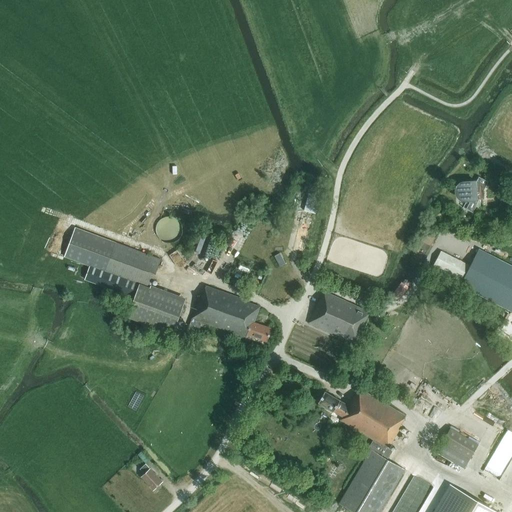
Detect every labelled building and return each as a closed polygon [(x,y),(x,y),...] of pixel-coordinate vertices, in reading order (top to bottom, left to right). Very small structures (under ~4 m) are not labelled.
[(488,182),(478,177),(476,182),(463,183),(462,183),(461,183),(460,184),(459,184),(458,185),(457,186),(457,187),(456,188),(456,190),(456,191),(456,193),(456,194),(456,195),(457,196),(457,197),(458,198),(459,198),(460,199),(461,200),(463,200),(464,200),(465,200),(466,200),(462,208),(472,213),(479,199),(484,199),(483,191),(488,182)] [(164,218),(161,220),(158,223),(156,226),(156,231),(156,235),(158,238),(161,241),(165,243),(169,243),(173,242),(177,240),(179,237),(181,234),(182,230),(181,226),(179,222),(176,219),(172,218),(168,217),(164,218)] [(160,259),(74,228),(64,257),(90,266),(85,279),(134,297),(126,317),(172,334),(182,308),(156,298),(160,289),(150,286),(160,259)] [(435,236),(425,232),(420,241),(430,246),(435,236)] [(441,252),(431,271),(511,311),(511,266),(478,249),(470,266),(441,252)] [(279,253),(275,256),(280,267),(285,264),(279,253)] [(395,291),(401,296),(408,287),(402,282),(395,291)] [(202,295),(201,295),(189,326),(199,330),(202,321),(246,337),(247,335),(267,342),(271,329),(254,322),(260,307),(247,302),(247,301),(206,286),(202,295)] [(355,343),(369,312),(325,292),(321,300),(320,299),(308,323),(340,338),(341,336),(355,343)] [(511,339),(511,315),(500,330),(511,339)] [(401,425),(405,416),(359,389),(348,406),(324,392),(318,403),(342,417),(340,420),(373,440),(364,456),(367,457),(339,504),(352,511),(379,511),(405,470),(388,459),(393,451),(388,448),(402,425),(401,425)] [(464,469),(478,444),(450,428),(442,442),(441,442),(435,453),(464,469)] [(511,457),(511,446),(501,443),(495,457),(509,462),(511,457)] [(150,458),(145,453),(139,458),(144,463),(150,458)] [(153,490),(162,482),(147,465),(142,470),(145,473),(141,477),(153,490)] [(495,511),(451,486),(435,511),(495,511)]
